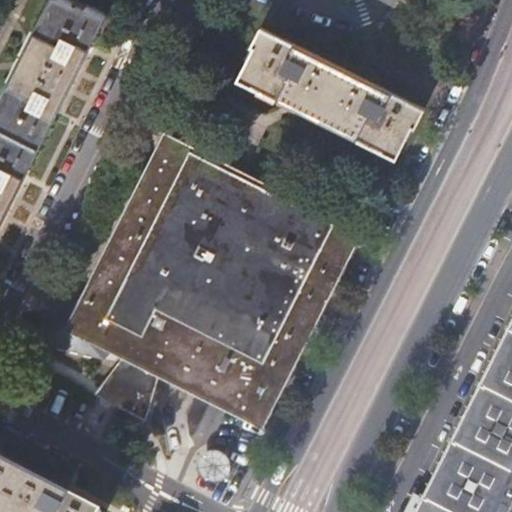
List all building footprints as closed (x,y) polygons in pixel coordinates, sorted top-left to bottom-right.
[(84,11),(60,0),(49,0),(0,99),(0,226),(105,19),(85,9),(84,11)] [(423,112),(260,30),(251,49),(253,50),(238,82),(395,160),(411,128),(415,130),(423,112)] [(360,237),(163,135),(77,304),(51,311),(35,342),(121,366),(122,362),(142,372),(118,404),(146,420),(157,379),(260,432),(360,237)] [(511,511),(511,332),(502,353),(422,511),(511,511)] [(89,511),(0,465),(0,511),(89,511)]
